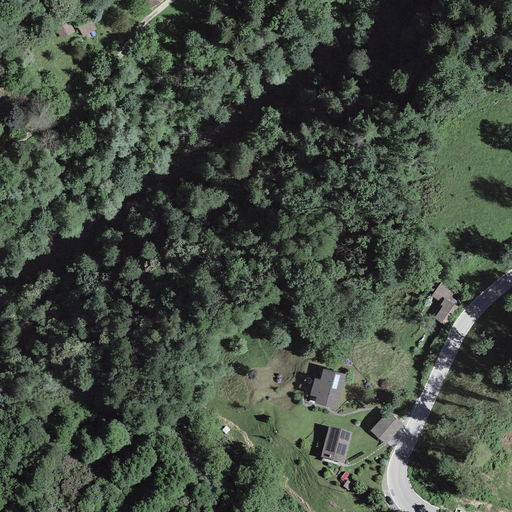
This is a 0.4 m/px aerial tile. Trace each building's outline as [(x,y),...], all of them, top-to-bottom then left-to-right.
[(83,37),(96,29),(88,14),(75,22),(83,37)] [(61,39),(75,32),(67,18),(53,26),(61,39)] [(454,293),(441,284),(433,295),(443,302),(442,304),(444,306),(436,317),(446,324),(460,304),(451,297),(454,293)] [(319,380),(314,378),(310,395),(316,397),(315,403),(337,409),(346,375),(322,369),(319,380)] [(403,424),(388,411),(370,431),(385,444),(403,424)] [(352,436),(329,430),(321,462),(344,468),(352,436)]
